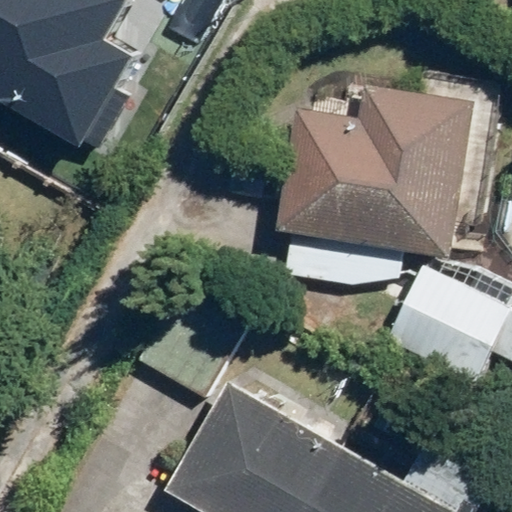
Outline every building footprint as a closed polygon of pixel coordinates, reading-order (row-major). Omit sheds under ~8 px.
[(146,0),(0,0),(0,65),(114,134),(169,44),(133,22),(146,0)] [(321,96),(302,219),(308,220),(300,268),(369,279),(415,272),(420,238),(475,247),(500,90),(390,74),(385,106),(321,96)] [(511,291),(442,256),(405,330),(494,374),(509,345),(511,346),(511,291)] [(255,323),(190,286),(152,352),(217,389),(255,323)] [(238,511),(465,511),(474,497),(494,460),(442,432),(422,470),(244,373),(185,483),(238,511)]
